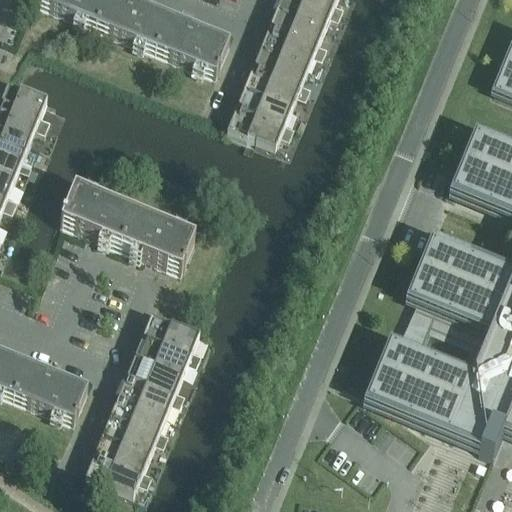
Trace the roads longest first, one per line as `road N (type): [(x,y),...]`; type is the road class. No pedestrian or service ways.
road 1 (residential): [(468,0),(262,511)]
road 2 (residential): [(52,352),(88,263),(150,287),(114,378)]
